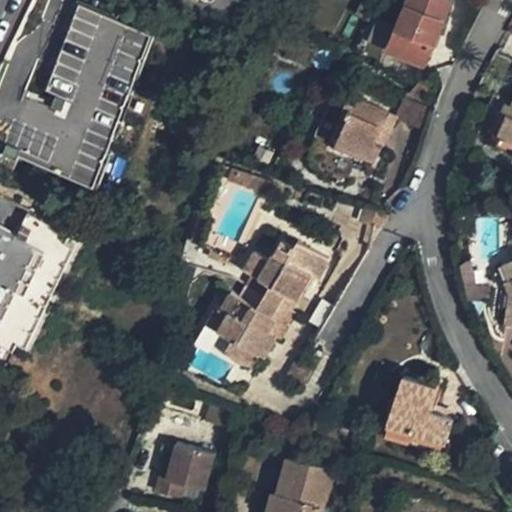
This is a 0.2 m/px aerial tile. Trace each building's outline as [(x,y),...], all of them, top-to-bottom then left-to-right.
[(404,0),(384,46),(422,62),(448,0),(404,0)] [(48,85),(60,90),(69,66),(78,69),(100,10),(79,2),(48,85)] [(17,115),(6,144),(9,145),(23,150),(48,159),(45,166),(92,183),(147,36),(116,25),(119,16),(100,10),(78,69),(69,66),(54,107),(24,96),(17,115)] [(147,36),(92,183),(101,187),(158,34),(118,19),(116,25),(147,36)] [(28,86),(24,96),(54,107),(58,97),(28,86)] [(385,142),(398,116),(351,92),(342,110),(351,114),(338,142),(368,156),(377,138),(385,142)] [(433,105),(411,92),(398,116),(421,126),(433,105)] [(511,103),(511,106),(507,114),(503,112),(495,130),(499,132),(494,145),(511,154),(511,103)] [(507,104),(503,112),(507,114),(511,106),(507,104)] [(368,156),(375,160),(385,142),(377,138),(368,156)] [(23,150),(9,145),(7,150),(21,156),(23,150)] [(21,156),(7,150),(5,155),(19,160),(21,156)] [(23,150),(21,157),(45,166),(48,159),(23,150)] [(389,212),(366,205),(361,220),(380,227),(389,212)] [(0,323),(13,329),(62,221),(32,208),(22,230),(0,220),(0,323)] [(13,329),(0,323),(0,338),(33,353),(87,232),(62,221),(13,329)] [(227,350),(254,365),(261,353),(267,355),(284,322),(297,301),(300,301),(316,276),(320,278),(329,258),(298,241),(294,247),(282,241),(272,259),(254,250),(245,268),(271,284),(258,306),(253,304),(229,290),(220,306),(229,310),(220,328),(233,336),(227,350)] [(511,259),(502,263),(508,279),(511,277),(511,259)] [(511,277),(508,279),(503,281),(508,293),(503,321),(511,322),(511,277)] [(404,375),(386,431),(409,439),(413,429),(447,441),(455,416),(430,407),(437,385),(404,375)] [(244,410),(212,399),(207,415),(240,427),(244,410)] [(413,429),(409,439),(444,451),(447,441),(413,429)] [(155,485),(182,492),(186,478),(207,483),(215,448),(176,438),(174,445),(168,473),(159,471),(155,485)] [(168,473),(174,445),(166,443),(159,471),(168,473)] [(268,487),(263,508),(268,509),(275,511),(274,511),(305,511),(309,499),(315,500),(324,463),(283,451),(273,488),(268,487)] [(305,511),(312,511),(315,500),(309,499),(305,511)]
